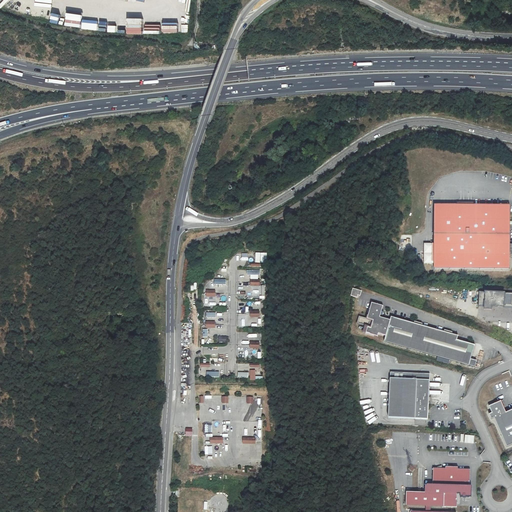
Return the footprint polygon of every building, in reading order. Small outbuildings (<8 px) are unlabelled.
[(510,205),(434,204),(433,268),(509,269),(510,205)] [(250,275),(250,279),(259,279),(259,270),(247,270),(247,275),(250,275)] [(361,291),(353,289),(351,296),(356,297),(357,295),(360,296),(361,291)] [(511,309),(511,295),(479,294),(479,307),(511,309)] [(254,308),(255,302),(246,302),(246,308),(260,310),(261,304),(257,303),(257,309),(254,308)] [(385,336),(390,320),(380,318),(383,306),(372,303),(367,319),(373,321),(371,328),(365,326),(363,333),(378,338),(379,334),(385,336)] [(373,321),(367,319),(359,317),(357,324),(365,326),(371,328),(373,321)] [(391,317),(390,320),(385,336),(384,341),(469,365),(475,367),(476,362),(471,360),(475,346),(456,340),(457,336),(391,317)] [(430,375),(390,373),(388,419),(428,420),(430,375)] [(511,410),(505,413),(500,402),(488,407),(491,413),(488,415),(490,420),(493,418),(506,447),(511,444),(511,410)] [(447,471),(435,470),(434,489),(427,488),(426,495),(408,494),(407,508),(458,509),(459,496),(459,490),(471,490),(472,471),(459,471),(460,469),(447,469),(447,471)]
